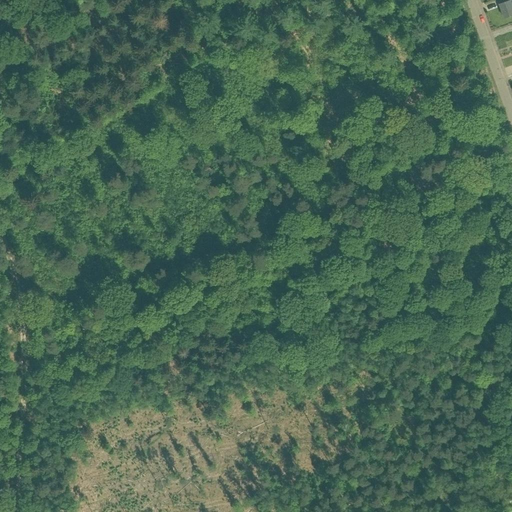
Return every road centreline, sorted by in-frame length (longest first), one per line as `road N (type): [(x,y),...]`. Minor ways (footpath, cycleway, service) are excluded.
road 1 (track): [(18,443),(21,332),(0,237)]
road 2 (track): [(141,0),(0,66)]
